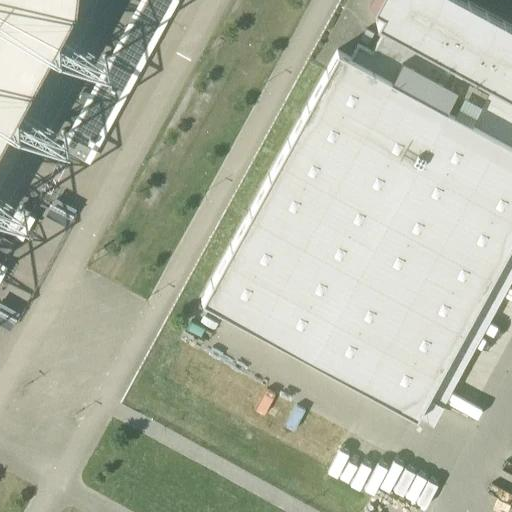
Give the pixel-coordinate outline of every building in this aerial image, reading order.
[(0,0),(0,196),(26,208),(27,206),(0,188),(0,123),(9,108),(67,135),(69,131),(14,99),(48,34),(110,60),(111,55),(55,22),(65,0),(0,0)] [(511,25),(465,0),(374,0),(371,6),(381,11),(375,22),(384,26),(371,50),(358,43),(350,56),(511,144),(511,25)] [(511,144),(350,56),(337,49),(201,298),(415,415),(511,237),(511,144)] [(85,91),(79,101),(86,105),(92,94),(85,91)] [(14,243),(3,237),(0,243),(0,249),(8,254),(14,243)] [(169,382),(331,465),(351,426),(189,344),(169,382)]
